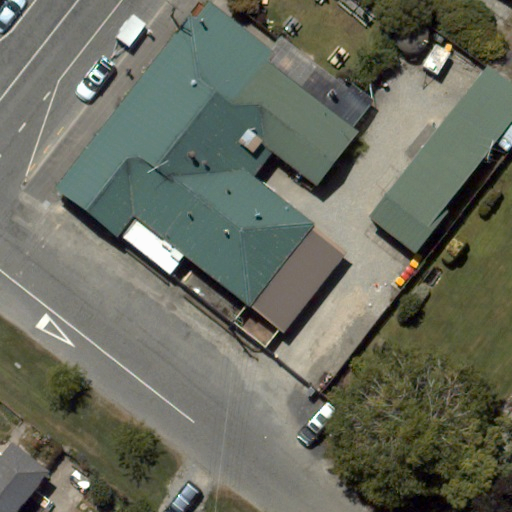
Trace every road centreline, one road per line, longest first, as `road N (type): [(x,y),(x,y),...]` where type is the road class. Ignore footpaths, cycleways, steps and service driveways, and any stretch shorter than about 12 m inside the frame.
road 1 (residential): [(307,511),(0,271)]
road 2 (residential): [(0,102),(81,0)]
